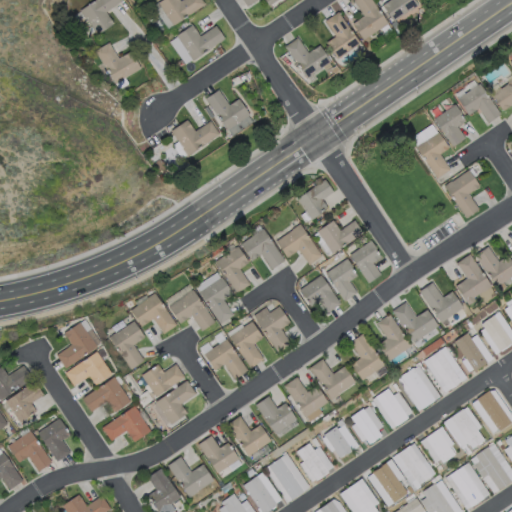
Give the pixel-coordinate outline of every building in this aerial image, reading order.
[(106,13),(114,24),(98,35),(86,18),(84,18),(80,11),(96,0),(119,0),(121,3),(106,13)] [(183,0),(201,0),(205,5),(173,27),(158,4),(163,0),(178,0),(180,2),(183,0)] [(371,0),(387,24),(362,40),(352,24),(363,17),(352,1),(353,0),(371,0)] [(413,0),(417,5),(393,22),(381,6),(390,0),(413,0)] [(359,44),(336,59),(326,43),(335,37),(324,21),(337,12),(359,44)] [(399,27),(394,30),(390,25),(395,21),(399,27)] [(192,25),(200,37),(215,26),(224,40),(193,61),(176,36),(192,25)] [(297,38),(307,53),(318,46),(330,62),(306,79),(284,47),(297,38)] [(109,43),(119,59),(130,52),(140,69),(115,85),(95,51),(109,43)] [(511,79),(511,104),(502,111),(491,95),(507,84),(506,83),(511,79)] [(479,84),(500,114),(487,123),(478,109),(468,116),(457,99),(479,84)] [(218,90),(228,105),(238,99),(248,115),(226,130),(205,99),(218,90)] [(465,139),(452,147),(433,119),(454,105),(462,116),(461,116),(465,122),(456,127),(465,139)] [(186,120),(194,132),(209,122),(218,135),(186,156),(170,131),(186,120)] [(427,129),(432,136),(437,132),(448,148),(439,155),(449,170),(436,179),(414,148),(416,147),(411,140),(427,129)] [(468,171),(479,187),(468,194),(478,210),(465,219),(443,187),(451,181),(451,182),(468,171)] [(321,214),(311,221),(296,199),(324,180),(332,193),(321,201),(327,208),(320,213),(321,214)] [(353,220),(362,233),(331,254),(316,232),(332,221),(340,232),(343,230),(342,228),(353,220)] [(299,225),(321,256),(308,266),(298,250),(287,258),(275,242),(292,230),(291,230),(299,225)] [(262,229),(284,261),(271,270),(261,255),(251,261),(240,245),(262,229)] [(380,275),(368,284),(349,256),(370,241),(378,252),(377,253),(380,258),(373,263),(380,275)] [(249,285),(236,294),(215,262),(237,247),(248,263),(239,270),(249,285)] [(487,247),(498,262),(507,256),(511,263),(511,276),(496,288),(474,256),(487,247)] [(475,301),(468,306),(455,286),(466,279),(456,264),(469,255),(490,287),(473,298),(475,301)] [(356,293),(344,302),(325,274),(346,259),(352,268),(351,268),(357,276),(348,282),(356,293)] [(320,276),(340,305),(327,314),(318,301),(310,307),(299,291),(320,276)] [(233,315),(220,325),(198,294),(221,278),(232,294),(223,300),(233,315)] [(432,283),(442,298),(451,292),(462,308),(440,324),(418,292),(432,283)] [(192,290),(214,323),(201,332),(190,316),(179,324),(169,308),(185,297),(185,296),(192,290)] [(154,293),(176,326),(163,335),(153,319),(142,327),(130,310),(154,293)] [(511,300),(501,307),(511,323),(511,300)] [(404,303),(415,318),(426,310),(437,327),(421,338),(424,343),(416,348),(391,311),(404,303)] [(290,344),(277,353),(256,323),(278,307),(289,323),(280,330),(290,344)] [(410,346),(388,362),(381,353),(379,355),(376,350),(378,348),(377,345),(386,339),(376,324),(389,315),(410,346)] [(511,344),(499,352),(480,324),(493,316),(511,344)] [(77,322),(89,338),(95,346),(63,368),(53,355),(69,344),(61,333),(77,322)] [(133,322),(144,338),(133,345),(144,361),(130,371),(108,338),(116,333),(133,322)] [(263,360),(250,369),(229,337),(251,322),(262,338),(253,345),(263,360)] [(487,363),(473,372),(453,342),(466,333),(487,363)] [(384,366),(361,381),(350,365),(359,358),(349,343),(362,334),(384,366)] [(226,339),(247,371),(234,380),(223,365),(214,371),(203,354),(226,339)] [(110,373),(93,385),(87,375),(72,385),(63,372),(94,351),(110,373)] [(460,383),(448,391),(427,359),(439,351),(460,383)] [(321,360),(332,375),(343,367),(354,383),(331,400),(309,369),(321,360)] [(0,399),(29,379),(20,366),(7,375),(0,366),(0,365),(0,399)] [(157,365),(163,373),(175,365),(184,378),(156,398),(141,376),(157,365)] [(434,401),(422,409),(399,377),(412,368),(434,401)] [(112,376),(128,401),(112,411),(105,401),(89,411),(80,398),(112,376)] [(296,377),(307,393),(315,386),(327,403),(304,418),(283,387),(296,377)] [(187,414),(170,425),(155,403),(186,381),(195,394),(180,405),(187,414)] [(41,396),(34,383),(4,398),(16,422),(34,412),(29,402),(41,396)] [(407,418),(395,427),(375,397),(387,389),(407,418)] [(510,422),(498,431),(475,399),(488,390),(510,422)] [(268,397),(276,409),(284,403),(295,420),(274,435),(255,406),(268,397)] [(131,405),(148,430),(132,441),(124,429),(108,440),(99,427),(131,405)] [(376,412),(370,415),(367,410),(372,407),(376,412)] [(381,436),(369,445),(351,418),(362,410),(381,436)] [(483,441),(471,449),(449,418),(462,410),(483,441)] [(239,416),(250,432),(259,425),(270,442),(248,457),(226,425),(239,416)] [(68,452),(60,439),(68,434),(57,417),(35,431),(54,461),(68,452)] [(345,425),(340,428),(337,423),(341,420),(345,425)] [(351,450),(339,458),(324,435),(336,427),(351,450)] [(36,471),(49,464),(31,430),(6,444),(16,462),(27,456),(36,471)] [(454,455),(442,464),(424,439),(436,430),(454,455)] [(507,446),(502,449),(511,464),(511,433),(503,439),(507,446)] [(211,436),(219,448),(227,443),(238,460),(216,475),(197,445),(211,436)] [(320,446),(317,449),(311,441),(315,438),(320,446)] [(328,473),(316,482),(296,452),(309,443),(328,473)] [(430,477),(419,485),(397,455),(409,446),(430,477)] [(465,446),(470,453),(468,455),(464,450),(463,451),(461,449),(465,446)] [(487,448),(510,482),(498,490),(487,475),(481,479),(473,466),(479,462),(475,456),(487,448)] [(0,478),(7,489),(21,481),(2,452),(0,452),(0,478)] [(276,457),(270,461),(267,457),(273,453),(276,457)] [(303,492),(291,500),(268,467),(280,458),(303,492)] [(178,480),(187,493),(211,477),(202,464),(178,480)] [(443,471),(439,474),(435,469),(440,466),(443,471)] [(173,509),(168,511),(157,511),(145,495),(153,489),(145,477),(158,467),(179,498),(169,505),(173,509)] [(402,491),(390,500),(372,475),(384,467),(402,491)] [(483,499),(470,507),(449,476),(461,467),(483,499)] [(276,506),(267,511),(261,511),(243,485),(257,476),(276,506)] [(376,511),(358,511),(344,492),(356,483),(376,511)] [(434,484),(452,511),(426,511),(420,502),(425,498),(421,492),(434,484)] [(413,492),(408,496),(404,491),(409,487),(413,492)] [(246,499),(240,503),(237,497),(242,493),(246,499)] [(100,495),(84,505),(76,494),(60,505),(64,511),(103,511),(109,509),(100,495)] [(233,494),(245,511),(219,511),(218,510),(223,507),(221,503),(233,494)] [(422,511),(394,511),(415,498),(424,511),(422,511)] [(338,511),(320,511),(319,510),(331,501),(338,511)]
